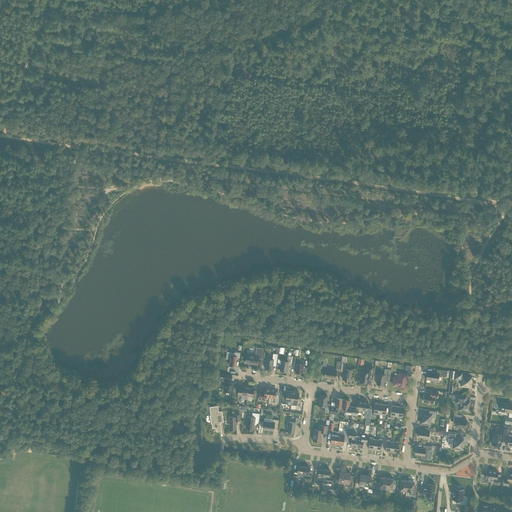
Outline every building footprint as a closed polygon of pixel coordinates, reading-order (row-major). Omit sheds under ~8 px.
[(252,363),(257,364),(258,356),(262,357),(263,348),(256,347),(255,355),(246,354),(245,361),(252,362),(252,363)] [(226,356),(226,359),(230,359),(229,364),(235,365),(236,357),(240,357),(240,351),(234,351),(234,352),(232,351),(227,350),(226,356)] [(276,363),(278,354),(273,353),(272,360),(266,359),(265,368),(272,369),(273,363),(276,363)] [(288,364),(291,365),(293,356),(288,355),(287,361),(281,360),(280,370),(287,371),(288,364)] [(293,366),(296,366),(295,372),(304,373),(304,369),(303,369),(304,364),(299,363),(300,357),(294,356),(293,366)] [(342,379),(349,380),(351,369),(345,368),(345,363),(341,363),(340,370),(343,371),(342,379)] [(372,377),(373,369),(373,367),(367,366),(366,372),(361,372),(360,382),(367,383),(368,376),(372,377)] [(385,377),(388,378),(389,369),(385,368),(384,374),(378,373),(376,384),(384,385),(385,377)] [(324,376),(335,378),(336,370),(329,369),(329,370),(325,369),(324,376)] [(437,369),(436,373),(427,372),(426,380),(430,380),(430,382),(430,383),(431,384),(433,384),(434,383),(434,382),(435,381),(438,381),(439,376),(446,377),(447,371),(437,369)] [(454,379),(461,379),(460,385),(471,387),(472,380),(469,379),(470,375),(462,374),(462,372),(455,371),(454,379)] [(404,387),(406,374),(399,373),(398,378),(394,377),(393,384),(398,385),(397,386),(404,387)] [(229,379),(231,379),(232,376),(220,374),(219,377),(226,378),(226,381),(225,381),(224,391),(225,391),(224,395),(230,396),(231,392),(233,382),(229,382),(229,379)] [(241,399),(247,399),(247,396),(248,387),(243,386),(242,389),(238,389),(237,395),(241,396),(241,399)] [(254,388),(248,387),(247,396),(253,397),(252,398),(256,398),(257,391),(254,391),(254,388)] [(266,401),(269,402),(270,389),(265,388),(264,391),(260,391),(259,399),(266,400),(266,401)] [(276,389),(270,389),(269,402),(278,403),(280,392),(276,392),(276,389)] [(288,401),(291,401),(293,392),(286,391),(286,398),(282,397),(281,403),(287,404),(288,401)] [(431,394),(424,393),(423,401),(433,403),(434,397),(437,397),(438,392),(432,391),(431,394)] [(299,393),(293,392),(291,401),(297,402),(297,405),(300,406),(301,400),(298,399),(299,393)] [(326,403),(327,396),(320,395),(319,405),(325,406),(324,412),(329,413),(330,404),(326,403)] [(456,402),(460,403),(459,410),(469,411),(470,401),(466,400),(466,401),(464,401),(464,396),(456,395),(456,402)] [(341,411),(341,408),(343,400),(343,399),(336,398),(335,407),(331,407),(330,413),(333,413),(337,414),(338,410),(341,411)] [(350,401),(343,400),(341,408),(346,409),(345,414),(351,415),(352,407),(349,407),(350,401)] [(357,415),(358,415),(358,413),(361,413),(362,410),(362,408),(363,401),(357,401),(356,408),(352,407),(351,415),(357,415)] [(364,420),(370,421),(371,410),(368,410),(369,402),(363,401),(362,408),(362,410),(361,413),(364,413),(364,420)] [(511,417),(511,403),(508,403),(508,404),(502,403),(501,411),(509,412),(509,417),(511,417)] [(221,431),(221,428),(220,424),(219,423),(220,422),(223,422),(222,411),(218,411),(218,406),(209,407),(211,416),(210,416),(211,424),(212,424),(213,428),(215,428),(216,429),(217,432),(221,431)] [(434,417),(435,411),(429,410),(429,414),(421,413),(420,422),(430,424),(431,416),(434,417)] [(260,413),(252,412),(252,417),(247,416),(245,426),(249,427),(249,428),(254,429),(255,422),(258,422),(260,413)] [(451,419),(457,420),(456,426),(466,428),(467,420),(459,419),(460,413),(451,412),(451,419)] [(236,429),(236,421),(240,421),(240,414),(234,414),(234,417),(229,417),(229,429),(236,429)] [(264,421),(263,429),(273,430),(274,428),(277,428),(279,420),(272,419),(264,418),(264,421)] [(298,425),(299,418),(296,418),(295,422),(289,421),(287,432),(294,433),(295,425),(298,425)] [(351,446),(356,447),(358,436),(355,435),(355,431),(351,430),(352,426),(353,425),(354,423),(350,422),(349,430),(347,442),(351,442),(351,446)] [(327,426),(320,425),(320,428),(317,428),(316,429),(314,429),(313,441),(321,442),(322,432),(326,433),(327,426)] [(505,441),(507,429),(507,426),(503,425),(502,429),(500,428),(500,434),(493,433),(492,444),(500,445),(501,440),(505,441)] [(418,430),(417,437),(428,438),(429,431),(433,432),(434,429),(424,427),(424,430),(418,430)] [(361,436),(358,436),(356,447),(362,448),(363,440),(367,441),(368,431),(364,430),(364,433),(362,433),(361,436)] [(344,435),(338,434),(337,444),(343,445),(343,441),(347,442),(349,431),(344,431),(344,435)] [(459,449),(462,450),(464,439),(455,438),(456,434),(449,433),(448,440),(448,443),(452,444),(452,448),(455,449),(455,450),(459,450),(459,449)] [(416,448),(416,454),(421,455),(421,458),(427,459),(429,451),(431,451),(432,447),(423,445),(423,449),(416,448)] [(292,478),(298,479),(298,478),(301,478),(302,477),(303,467),(298,466),(297,472),(293,471),(292,478)] [(309,467),(303,467),(302,477),(302,480),(304,481),(304,482),(310,482),(311,475),(308,475),(309,467)] [(322,483),(322,482),(324,469),(318,469),(317,476),(314,475),(313,482),(322,483)] [(333,475),(329,474),(330,470),(324,469),(322,482),(323,482),(323,483),(325,483),(326,483),(331,484),(333,475)] [(487,481),(491,482),(492,471),(486,470),(486,474),(480,474),(479,482),(487,483),(487,481)] [(498,471),(492,471),(491,482),(494,482),(494,484),(499,485),(500,479),(497,479),(498,471)] [(340,482),(344,482),(345,472),(340,472),(339,478),(336,478),(335,484),(340,485),(340,482)] [(351,473),(345,472),(344,482),(347,483),(346,487),(353,488),(354,476),(350,476),(351,473)] [(509,482),(511,482),(511,473),(508,473),(507,480),(504,480),(503,485),(508,486),(509,482)] [(356,487),(364,488),(364,486),(365,485),(365,484),(366,475),(360,475),(359,481),(357,481),(356,487)] [(367,489),(372,489),(373,483),(370,482),(371,476),(366,475),(365,484),(365,485),(364,486),(367,486),(367,489)] [(381,490),(381,487),(385,488),(387,478),(380,477),(379,483),(376,482),(375,491),(378,491),(378,490),(381,490)] [(396,485),(393,485),(393,479),(387,478),(385,488),(390,489),(389,492),(395,492),(396,485)] [(406,491),(408,481),(401,480),(400,486),(397,485),(396,493),(401,493),(402,490),(406,491)] [(414,482),(408,481),(406,491),(410,492),(410,495),(415,495),(416,488),(413,487),(414,482)] [(435,485),(427,484),(426,488),(424,488),(424,487),(420,487),(419,493),(425,494),(425,496),(434,497),(435,485)] [(457,488),(454,488),(455,488),(454,492),(453,492),(453,496),(454,496),(453,500),(462,501),(463,489),(464,489),(461,489),(461,488),(457,487),(457,488)]
